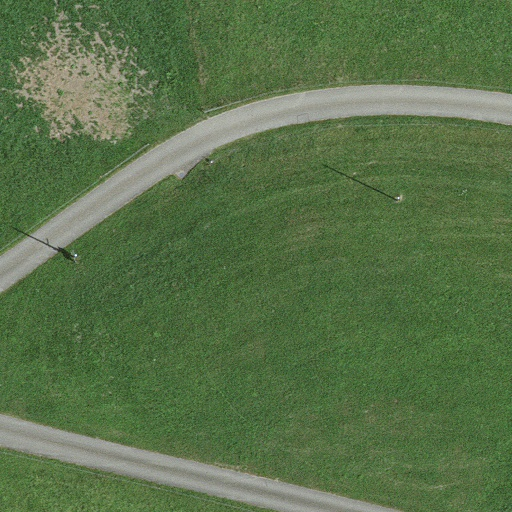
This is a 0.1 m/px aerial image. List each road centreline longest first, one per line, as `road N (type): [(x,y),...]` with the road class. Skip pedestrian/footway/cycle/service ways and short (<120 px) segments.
road 1 (track): [(511,112),(430,104),(309,111),(222,136),(0,286)]
road 2 (track): [(317,511),(0,429)]
